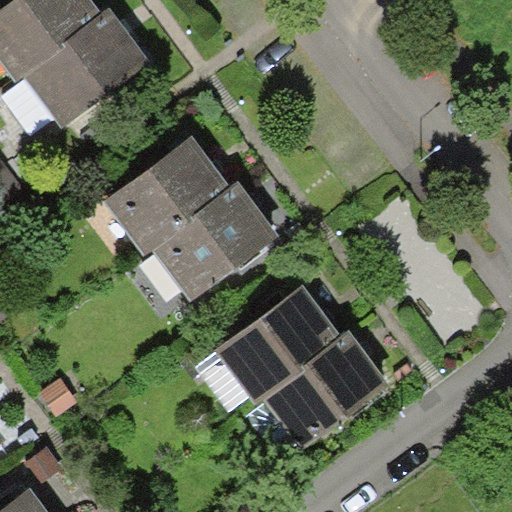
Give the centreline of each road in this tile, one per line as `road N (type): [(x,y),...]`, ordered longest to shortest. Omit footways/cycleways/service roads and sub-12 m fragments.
road 1 (residential): [(351,0),(511,227)]
road 2 (residential): [(313,511),(511,365)]
